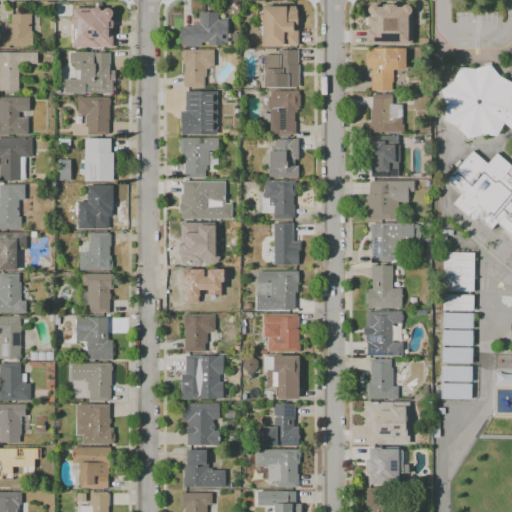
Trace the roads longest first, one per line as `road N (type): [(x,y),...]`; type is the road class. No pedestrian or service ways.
road 1 (residential): [(330,0),(332,511)]
road 2 (residential): [(147,0),(147,511)]
